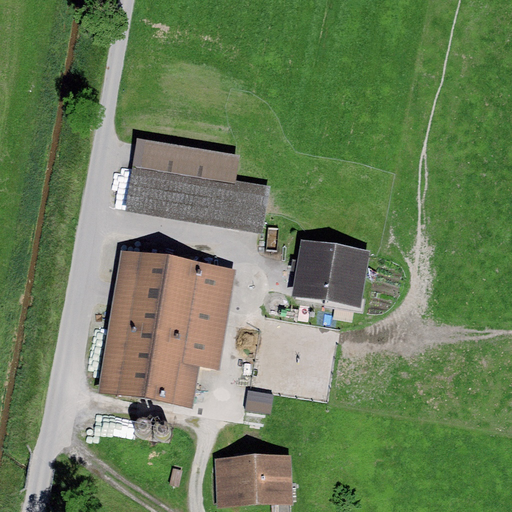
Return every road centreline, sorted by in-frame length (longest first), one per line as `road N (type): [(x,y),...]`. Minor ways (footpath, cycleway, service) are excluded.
road 1 (unclassified): [(35,511),(133,0)]
road 2 (track): [(200,511),(207,425),(56,397)]
road 3 (track): [(166,511),(51,426)]
